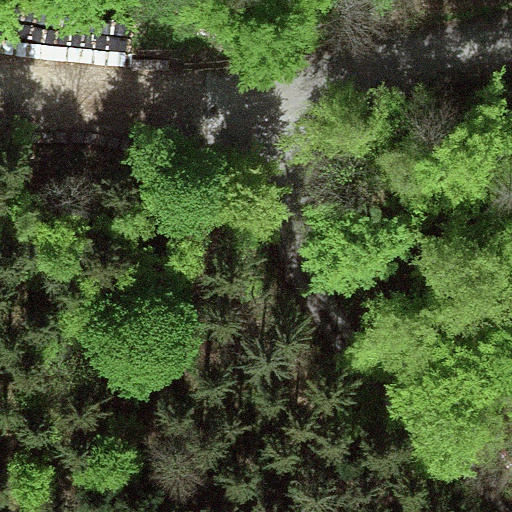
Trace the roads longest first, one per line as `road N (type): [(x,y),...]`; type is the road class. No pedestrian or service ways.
road 1 (track): [(511,49),(339,80),(284,122),(281,171),(300,264),(344,332),(511,497)]
road 2 (track): [(284,122),(0,83)]
